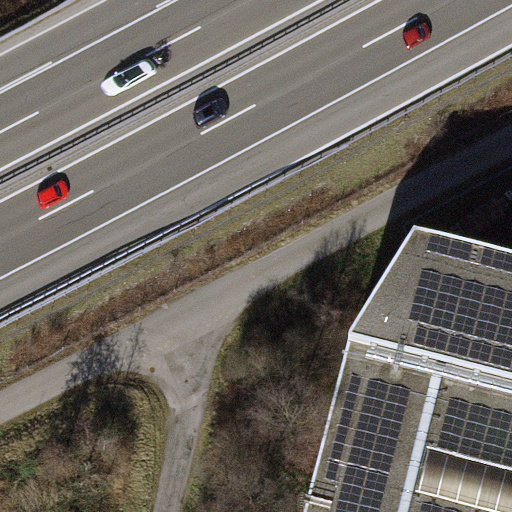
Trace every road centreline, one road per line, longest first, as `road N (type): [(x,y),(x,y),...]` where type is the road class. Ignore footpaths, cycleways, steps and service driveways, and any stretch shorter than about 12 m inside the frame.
road 1 (track): [(511,143),(180,321),(187,402),(164,511)]
road 2 (motorway): [(0,240),(453,0)]
road 3 (motorway): [(255,0),(0,134)]
road 4 (track): [(180,321),(0,410)]
